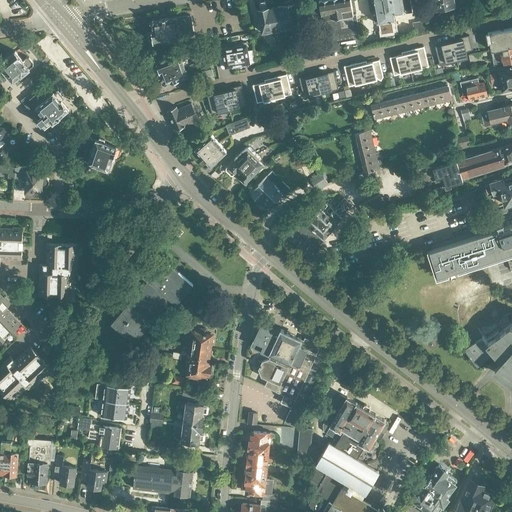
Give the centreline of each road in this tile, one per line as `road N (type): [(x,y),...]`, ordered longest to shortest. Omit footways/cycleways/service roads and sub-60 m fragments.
road 1 (residential): [(134,115),(199,89),(511,20)]
road 2 (secondary): [(262,247),(511,451)]
road 3 (residential): [(252,292),(225,511)]
road 4 (residential): [(252,292),(212,280),(156,232),(162,196)]
road 5 (secondary): [(62,19),(134,115)]
